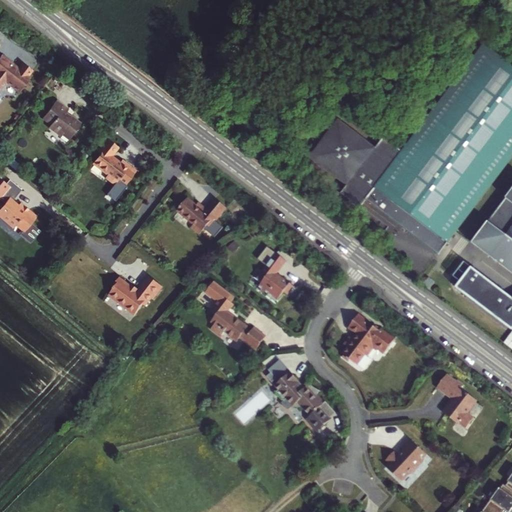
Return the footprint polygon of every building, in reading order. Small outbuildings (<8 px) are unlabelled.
[(350,200),(349,201),(359,208),(362,204),(365,200),(374,207),(436,256),(452,235),(458,228),(511,156),(511,65),(484,44),(403,150),(384,135),(376,146),(339,118),(310,157),(347,184),(341,193),(350,200)] [(0,88),(5,83),(19,93),(30,79),(28,78),(33,72),(22,64),(19,68),(18,70),(13,66),(14,65),(1,55),(0,56),(0,88)] [(69,141),(81,125),(70,117),(69,118),(64,115),(68,110),(56,101),(42,119),(50,125),(48,128),(60,137),(62,135),(69,141)] [(118,148),(108,140),(101,150),(102,151),(92,164),(107,175),(105,178),(114,185),(118,181),(125,186),(136,172),(121,161),(120,163),(112,156),(118,148)] [(6,186),(0,181),(0,198),(5,203),(0,209),(0,218),(13,229),(15,226),(23,233),(21,235),(30,242),(39,231),(30,225),(37,217),(21,203),(19,206),(12,201),(21,190),(9,181),(6,186)] [(511,189),(473,240),(494,256),(498,251),(507,257),(505,259),(511,264),(511,189)] [(210,227),(226,208),(214,199),(206,209),(202,206),(200,208),(196,205),(187,198),(177,211),(193,224),(191,227),(200,234),(207,225),(210,227)] [(511,270),(511,264),(505,259),(507,257),(498,251),(494,256),(511,270)] [(274,252),(270,258),(281,266),(285,261),(274,252)] [(257,287),(266,294),(269,292),(277,298),(283,291),(286,293),(292,285),(281,276),(278,280),(273,276),(276,272),(281,266),(270,258),(261,270),(258,268),(252,276),(261,282),(257,287)] [(511,299),(489,282),(470,268),(455,289),(511,331),(511,330),(511,299)] [(143,305),(145,306),(161,286),(149,276),(138,290),(131,285),(130,287),(119,278),(113,286),(115,287),(108,296),(134,316),(143,305)] [(255,348),(265,336),(254,327),(250,332),(246,328),(247,326),(228,311),(234,303),(223,295),(210,310),(215,314),(211,320),(215,323),(211,328),(221,335),(224,330),(237,340),(240,337),(255,348)] [(378,349),(384,354),(395,340),(381,329),(380,331),(359,315),(349,328),(359,335),(355,341),(350,338),(345,345),(348,347),(343,354),(357,365),(365,354),(368,356),(373,348),(377,351),(378,349)] [(296,387),(298,385),(287,372),(282,377),(275,383),(278,386),(274,390),(278,394),(276,397),(284,405),(286,404),(287,403),(294,410),(295,409),(301,409),(304,411),(312,419),(318,413),(318,412),(324,406),(316,398),(319,393),(316,392),(313,389),(311,388),(308,387),(306,387),(306,389),(304,391),(300,391),(296,387)] [(448,402),(438,415),(455,428),(455,427),(461,432),(470,421),(464,416),(473,405),(457,392),(459,390),(453,385),(443,377),(433,391),(448,402)] [(287,403),(286,404),(293,412),(304,411),(301,409),(295,409),(294,410),(287,403)] [(405,477),(407,479),(420,465),(418,463),(423,458),(406,443),(398,452),(400,454),(394,460),(390,457),(383,464),(386,467),(383,471),(398,485),(405,477)] [(502,511),(504,510),(506,511),(508,511),(511,507),(511,503),(511,504),(511,503),(511,473),(507,481),(508,482),(505,486),(503,484),(500,488),(499,488),(486,506),(481,511),(502,511)]
